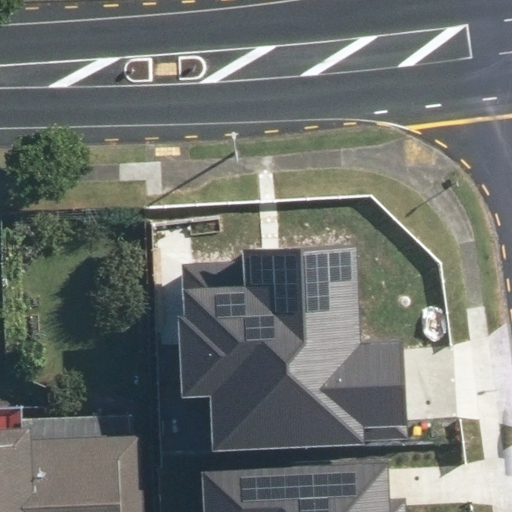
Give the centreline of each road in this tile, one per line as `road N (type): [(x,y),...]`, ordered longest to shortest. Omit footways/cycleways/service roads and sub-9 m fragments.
road 1 (tertiary): [(511,81),(217,103),(0,108)]
road 2 (tertiary): [(0,40),(509,8)]
